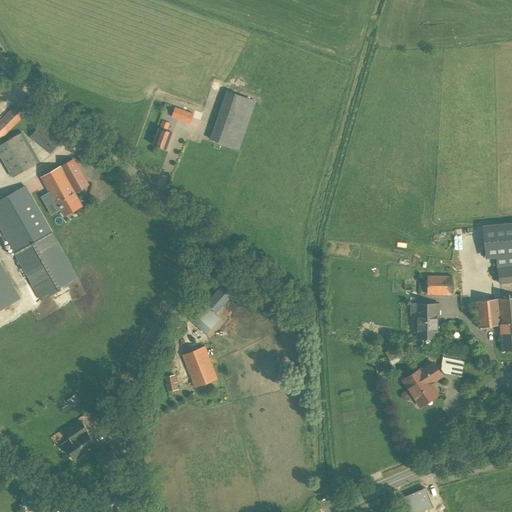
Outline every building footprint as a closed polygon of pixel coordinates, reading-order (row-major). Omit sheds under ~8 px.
[(240,150),(256,101),(227,91),(210,140),(240,150)] [(0,139),(1,141),(25,116),(15,105),(0,119),(0,139)] [(193,114),(175,107),(171,117),(190,123),(193,114)] [(167,130),(170,123),(162,120),(159,128),(153,145),(166,150),(172,133),(167,130)] [(50,154),(61,142),(41,125),(29,137),(50,154)] [(0,156),(12,177),(40,162),(23,133),(0,144),(0,156)] [(61,165),(40,177),(46,187),(56,204),(57,203),(65,216),(82,206),(75,194),(76,193),(88,186),(72,160),(61,166),(61,165)] [(52,234),(25,187),(0,200),(0,226),(16,254),(15,254),(42,301),(78,280),(52,233),(52,234)] [(511,223),(483,227),(486,257),(511,254),(511,223)] [(0,307),(19,297),(0,263),(0,307)] [(511,264),(497,266),(499,283),(511,281),(511,264)] [(453,276),(428,275),(428,293),(453,294),(453,276)] [(215,312),(235,288),(226,280),(206,303),(215,312)] [(511,296),(476,300),(478,327),(500,325),(499,312),(511,311),(511,296)] [(436,316),(425,316),(425,303),(418,303),(418,338),(436,338),(436,316)] [(439,303),(425,303),(425,316),(436,316),(439,316),(439,303)] [(206,334),(220,318),(205,305),(190,320),(206,334)] [(511,311),(499,312),(500,325),(502,350),(511,349),(511,311)] [(161,359),(175,358),(175,342),(161,342),(161,359)] [(195,387),(217,378),(204,347),(183,355),(195,387)] [(464,363),(452,360),(451,366),(441,364),(441,368),(444,374),(445,374),(461,377),(464,363)] [(433,363),(421,370),(420,369),(404,380),(419,404),(423,402),(425,402),(432,398),(432,396),(436,393),(432,386),(433,385),(433,383),(433,381),(441,376),(433,363)] [(176,382),(174,375),(165,376),(168,391),(179,389),(177,382),(176,382)] [(75,394),(67,400),(73,408),(80,401),(75,394)] [(74,459),(75,459),(75,460),(78,461),(82,458),(83,456),(82,454),(96,445),(87,431),(88,431),(82,421),(65,432),(67,436),(66,440),(60,444),(60,446),(64,451),(66,452),(68,451),(74,459)] [(426,488),(402,498),(408,511),(419,511),(433,506),(426,488)]
